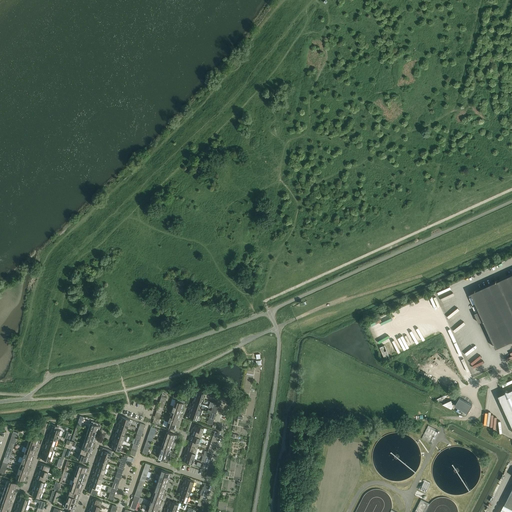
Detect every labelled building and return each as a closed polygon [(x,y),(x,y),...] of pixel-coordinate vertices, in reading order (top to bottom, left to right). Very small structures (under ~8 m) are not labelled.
[(496,348),(511,340),(511,274),(471,293),(479,311),(474,313),(479,323),(483,321),(496,348)] [(505,393),(498,396),(511,426),(511,389),(508,391),(506,390),(505,393)] [(194,392),(193,396),(203,399),(205,394),(197,391),(196,393),(194,392)] [(194,399),(194,401),(202,404),(203,399),(193,396),(192,399),(194,399)] [(460,397),(455,405),(467,413),(472,405),(460,397)] [(172,399),(170,405),(173,406),(181,409),(182,407),(184,407),(185,404),(177,401),(175,400),(172,399)] [(451,408),(453,404),(451,399),(442,403),(451,408)] [(173,406),(171,411),(182,414),(183,411),(181,411),(181,409),(173,406)] [(191,410),(190,412),(198,414),(201,415),(202,410),(200,409),(190,406),(189,409),(191,410)] [(196,420),(198,414),(190,412),(189,414),(187,413),(186,416),(196,420)] [(120,420),(120,422),(128,425),(130,419),(120,416),(118,419),(120,420)] [(170,416),(168,421),(178,425),(179,422),(177,421),(178,419),(170,416)] [(90,423),(88,428),(97,431),(97,429),(99,430),(100,427),(97,426),(98,423),(92,421),(91,423),(90,423)] [(177,428),(178,425),(168,421),(166,427),(174,429),(175,427),(177,428)] [(51,431),(50,433),(58,435),(60,430),(58,429),(59,427),(51,424),(49,430),(51,431)] [(193,426),(192,430),(202,433),(204,427),(196,425),(195,427),(193,426)] [(117,430),(116,432),(124,435),(126,430),(116,426),(115,429),(117,430)] [(88,428),(87,434),(97,437),(98,434),(96,433),(97,431),(88,428)] [(193,433),(192,435),(200,438),(202,433),(192,430),(191,432),(193,433)] [(113,434),(113,436),(123,440),(126,441),(127,436),(124,435),(123,434),(116,432),(116,434),(114,433),(113,434)] [(166,432),(165,437),(173,440),(174,438),(176,439),(177,435),(166,432)] [(113,440),(113,442),(121,445),(123,440),(113,436),(111,440),(113,440)] [(30,437),(28,442),(36,445),(37,443),(39,444),(40,440),(30,437)] [(47,441),(47,443),(55,446),(57,441),(46,437),(45,440),(47,441)] [(165,437),(163,442),(173,446),(174,443),(172,442),(173,440),(165,437)] [(85,439),(83,444),(93,447),(94,444),(92,443),(93,442),(85,439)] [(189,444),(189,445),(197,448),(199,443),(188,440),(187,443),(189,444)] [(28,442),(26,447),(36,451),(37,448),(35,447),(36,445),(28,442)] [(110,444),(109,447),(119,451),(121,445),(113,442),(112,444),(110,444)] [(100,449),(99,453),(101,453),(101,455),(109,458),(111,453),(110,453),(111,450),(103,447),(101,446),(100,449)] [(44,451),(43,453),(51,456),(53,451),(43,447),(42,450),(44,451)] [(161,447),(159,453),(170,456),(171,453),(169,452),(169,450),(161,447)] [(81,449),(80,454),(90,457),(91,454),(89,454),(90,452),(81,449)] [(186,454),(185,456),(193,458),(195,453),(185,450),(184,453),(186,454)] [(24,452),(23,457),(33,461),(34,458),(32,457),(33,455),(24,452)] [(40,454),(39,458),(41,458),(41,460),(49,463),(49,461),(51,456),(43,453),(42,455),(40,454)] [(169,459),(170,456),(159,453),(158,458),(166,461),(167,459),(169,459)] [(89,461),(90,457),(80,454),(78,459),(86,462),(87,460),(89,461)] [(192,464),(193,458),(185,456),(185,458),(183,457),(181,460),(192,464)] [(98,464),(97,465),(105,468),(107,463),(97,460),(96,463),(98,464)] [(21,463),(19,468),(29,471),(30,468),(28,467),(29,465),(21,463)] [(41,467),(40,469),(48,472),(50,466),(40,463),(39,466),(41,467)] [(79,465),(77,470),(85,473),(86,471),(88,472),(89,468),(79,465)] [(94,467),(93,470),(104,474),(105,468),(97,465),(96,468),(94,467)] [(77,470),(75,475),(85,479),(86,476),(85,475),(85,473),(77,470)] [(94,474),(94,476),(102,479),(104,474),(93,470),(92,473),(94,474)] [(161,470),(160,475),(168,478),(168,476),(170,477),(172,474),(161,470)] [(16,478),(18,479),(26,482),(27,478),(25,478),(26,476),(17,473),(16,478)] [(37,477),(37,479),(45,482),(47,477),(36,473),(35,477),(37,477)] [(160,475),(158,481),(168,484),(169,481),(167,480),(168,478),(160,475)] [(184,481),(184,484),(192,486),(194,481),(184,477),(182,481),(184,481)] [(7,480),(5,486),(13,488),(13,489),(14,487),(16,488),(17,484),(7,480)] [(73,480),(71,485),(82,489),(83,486),(81,485),(82,483),(73,480)] [(91,484),(90,486),(98,489),(100,484),(90,480),(89,483),(91,484)] [(34,488),(33,489),(41,492),(43,487),(33,484),(32,487),(34,488)] [(71,485),(70,491),(78,493),(79,491),(81,492),(82,489),(71,485)] [(5,486),(4,491),(14,494),(15,491),(13,490),(13,489),(13,488),(5,486)] [(88,487),(87,490),(86,491),(96,494),(98,489),(90,486),(90,488),(88,487)] [(156,486),(154,491),(165,494),(166,491),(164,491),(165,489),(164,488),(156,486)] [(180,492),(180,494),(188,497),(189,496),(191,497),(192,493),(190,492),(190,491),(181,488),(180,488),(179,491),(180,492)] [(31,491),(29,494),(40,497),(41,492),(33,489),(33,491),(31,491)] [(4,491),(2,496),(10,499),(11,497),(13,497),(14,494),(4,491)] [(70,491),(68,495),(78,499),(79,496),(77,495),(78,493),(70,491)] [(154,491),(153,496),(161,499),(162,497),(164,497),(165,494),(154,491)] [(178,495),(177,499),(187,502),(188,497),(180,494),(179,496),(178,495)] [(2,496),(0,501),(10,504),(11,501),(9,501),(10,499),(2,496)] [(20,500),(19,502),(27,505),(29,499),(19,496),(18,499),(20,500)] [(153,496),(151,501),(161,505),(162,501),(161,501),(161,499),(153,496)] [(425,511),(430,504),(424,501),(421,499),(414,511),(425,511)] [(0,501),(0,506),(6,509),(7,507),(9,508),(10,504),(0,501)] [(67,507),(66,509),(74,511),(76,506),(74,505),(74,503),(66,501),(64,501),(63,504),(65,505),(64,506),(67,507)] [(151,501),(149,506),(158,509),(159,507),(160,508),(161,505),(151,501)] [(169,505),(168,507),(176,509),(178,504),(168,501),(167,504),(169,505)] [(91,507),(90,509),(98,511),(100,506),(90,503),(89,506),(91,507)]
